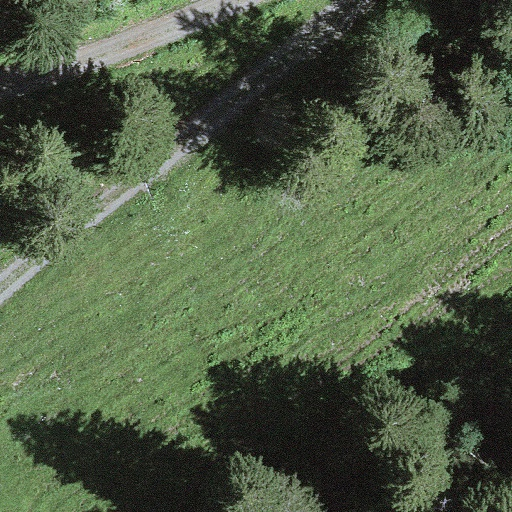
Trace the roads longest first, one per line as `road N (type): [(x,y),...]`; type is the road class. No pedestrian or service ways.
road 1 (track): [(353,0),(0,286)]
road 2 (track): [(0,88),(236,0)]
